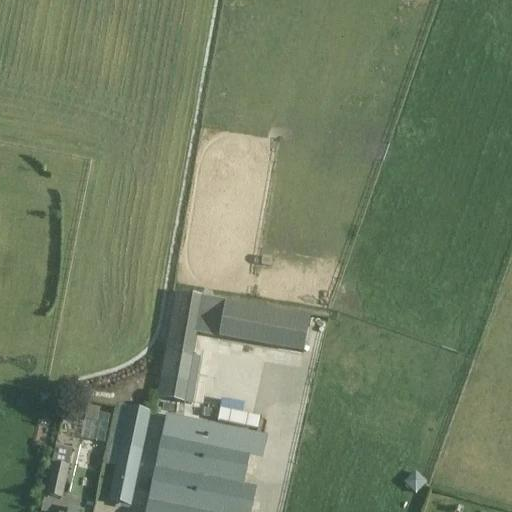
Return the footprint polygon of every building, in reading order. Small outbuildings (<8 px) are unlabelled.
[(192,357),(196,335),(222,340),(222,339),(302,354),(309,318),(174,294),(155,399),(191,405),(199,359),(192,357)] [(511,459),(511,398),(459,385),(452,413),(484,422),(481,434),(447,425),(435,469),(462,476),(460,484),(485,490),(484,495),(503,499),(510,474),(457,461),(461,446),(511,459)] [(137,428),(141,404),(112,399),(108,423),(137,428)] [(262,458),(267,437),(165,416),(144,511),(251,511),(257,489),(245,486),(250,456),(262,458)] [(107,502),(129,506),(141,452),(119,447),(107,502)] [(66,466),(51,463),(44,494),(59,497),(66,466)] [(418,482),(419,472),(400,472),(399,481),(418,482)] [(424,490),(420,505),(445,511),(498,511),(499,511),(424,490)]
